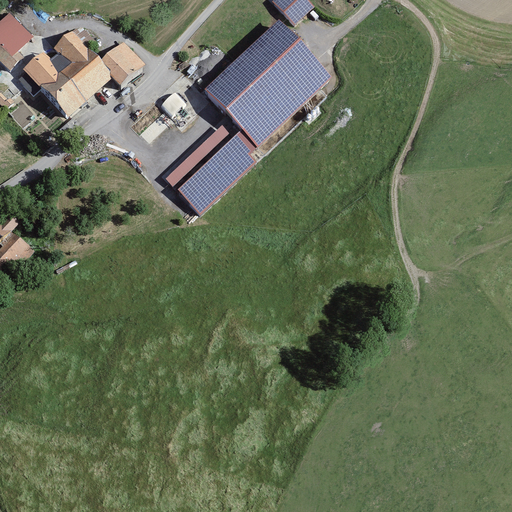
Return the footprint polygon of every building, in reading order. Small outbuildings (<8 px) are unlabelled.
[(312,10),(303,0),(274,0),(271,3),(292,27),(312,10)] [(27,36),(6,13),(0,18),(0,69),(4,73),(21,58),(13,49),(27,36)] [(330,81),(278,26),(203,95),(255,151),(330,81)] [(109,83),(68,33),(21,70),(62,121),(109,83)] [(143,68),(123,43),(96,65),(117,90),(143,68)] [(161,106),(172,118),(187,105),(177,93),(161,106)] [(254,165),(221,130),(164,182),(197,218),(254,165)] [(3,226),(0,222),(0,251),(39,218),(28,205),(3,226)] [(0,283),(32,253),(18,238),(0,255),(0,283)]
